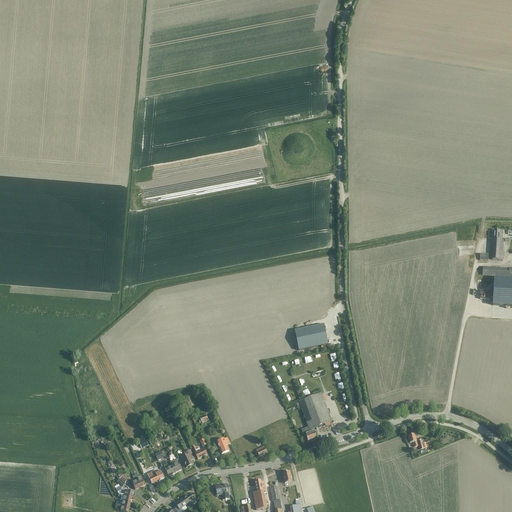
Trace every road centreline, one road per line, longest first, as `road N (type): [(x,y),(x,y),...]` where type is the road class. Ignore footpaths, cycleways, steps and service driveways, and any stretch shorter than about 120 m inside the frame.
road 1 (unclassified): [(371,429),(341,283),(339,48),(351,0)]
road 2 (tertiary): [(151,511),(188,481),(264,466),(371,429)]
road 3 (tertiary): [(371,429),(445,416),(511,451)]
